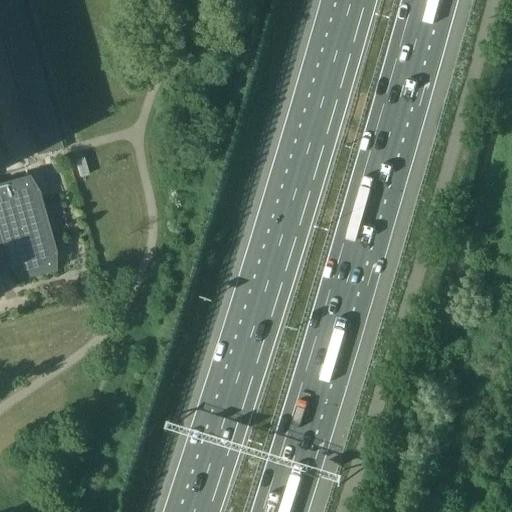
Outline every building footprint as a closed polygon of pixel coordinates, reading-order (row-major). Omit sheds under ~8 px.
[(0,15),(23,9),(20,0),(7,0),(0,2),(0,15)] [(23,9),(0,15),(0,24),(1,27),(26,20),(23,9)] [(29,32),(26,20),(1,27),(4,39),(29,32)] [(7,50),(32,43),(29,32),(4,39),(7,50)] [(36,55),(32,43),(7,50),(10,62),(36,55)] [(36,55),(10,62),(14,74),(39,67),(36,55)] [(42,78),(39,67),(14,74),(17,85),(42,78)] [(42,78),(17,85),(20,97),(45,90),(42,78)] [(49,101),(45,90),(20,97),(23,108),(49,101)] [(49,101),(23,108),(27,120),(52,113),(49,101)] [(55,124),(52,113),(27,120),(30,132),(55,124)] [(55,124),(30,132),(33,143),(58,136),(55,124)] [(62,148),(58,136),(33,143),(36,155),(62,148)] [(0,267),(10,265),(19,279),(55,270),(55,253),(53,252),(36,192),(38,190),(28,176),(0,183),(0,164),(6,163),(0,141),(0,267)]
